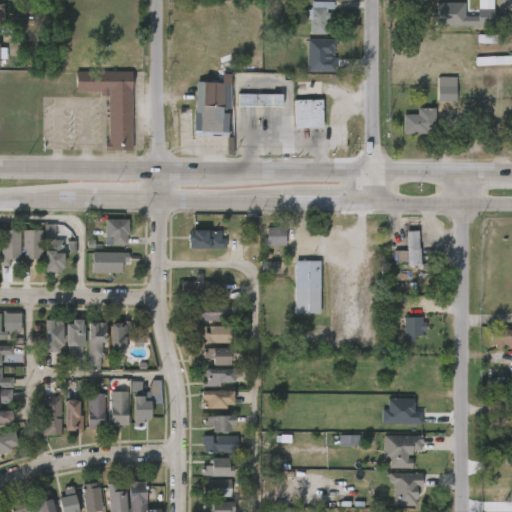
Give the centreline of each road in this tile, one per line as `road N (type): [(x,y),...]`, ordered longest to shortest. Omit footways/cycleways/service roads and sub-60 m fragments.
road 1 (residential): [(175,511),(145,313),(148,208)]
road 2 (tertiary): [(463,511),(456,208)]
road 3 (secondary): [(148,208),(370,208)]
road 4 (residential): [(149,172),(154,0)]
road 5 (tertiary): [(369,0),(369,171)]
road 6 (secondary): [(369,171),(201,172)]
road 7 (residential): [(0,486),(86,468),(164,464)]
road 8 (secondary): [(149,172),(0,169)]
road 9 (residential): [(0,308),(145,313)]
